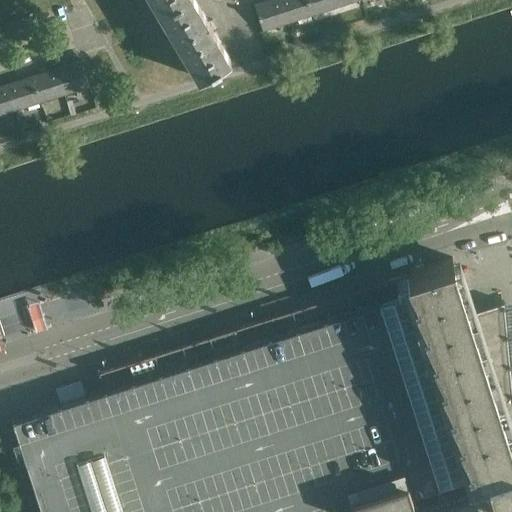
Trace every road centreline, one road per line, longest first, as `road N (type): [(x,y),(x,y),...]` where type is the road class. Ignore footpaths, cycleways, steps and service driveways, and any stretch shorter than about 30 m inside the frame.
road 1 (unclassified): [(57,349),(433,230)]
road 2 (unknown): [(401,395),(382,352),(362,336),(130,423)]
road 3 (unknown): [(153,479),(401,395)]
road 4 (unknown): [(264,511),(394,465),(409,452),(401,395)]
